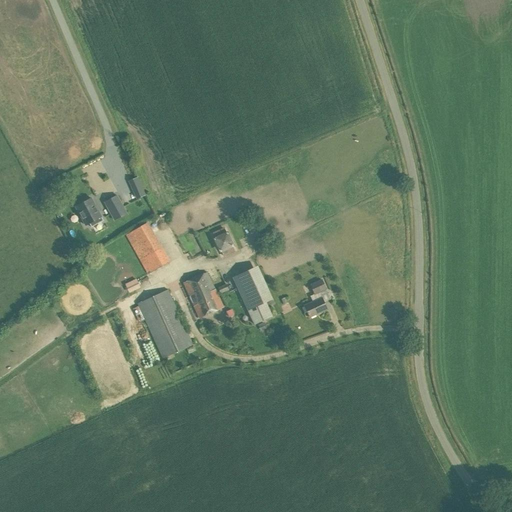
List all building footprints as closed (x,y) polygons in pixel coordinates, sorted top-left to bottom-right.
[(126,213),(117,196),(104,203),(114,220),(126,213)] [(190,198),(146,216),(150,227),(195,208),(190,198)] [(91,199),(75,207),(82,218),(97,210),(91,199)] [(193,216),(199,230),(209,226),(212,232),(232,224),(223,203),(193,216)] [(251,230),(259,225),(254,215),(246,219),(251,230)] [(183,252),(199,245),(188,221),(173,227),(183,252)] [(169,262),(148,222),(125,235),(147,274),(169,262)] [(235,251),(224,228),(213,233),(223,256),(235,251)] [(271,317),(250,270),(232,278),(253,325),(271,317)] [(207,273),(184,284),(199,318),(223,307),(207,273)] [(322,280),(310,285),(314,294),(326,289),(322,280)] [(226,284),(218,288),(220,293),(228,290),(226,284)] [(162,359),(193,344),(168,290),(137,304),(162,359)] [(321,298),(304,305),(309,317),(326,310),(321,298)]
